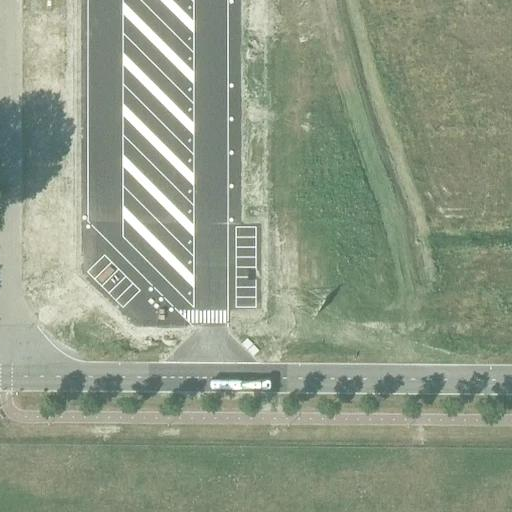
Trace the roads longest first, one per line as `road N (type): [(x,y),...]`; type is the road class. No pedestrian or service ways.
road 1 (unclassified): [(9,0),(5,376),(511,383)]
road 2 (unknown): [(7,171),(50,170),(51,16)]
